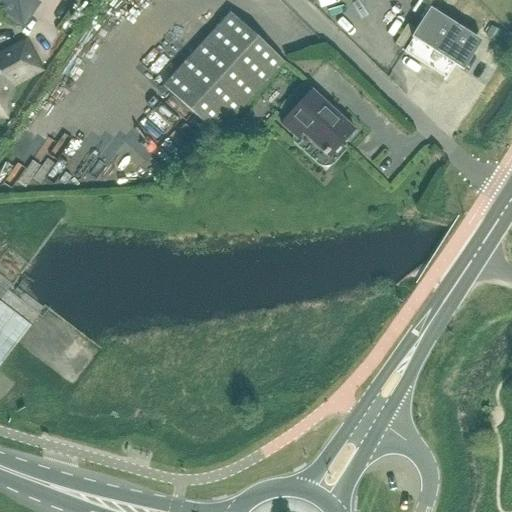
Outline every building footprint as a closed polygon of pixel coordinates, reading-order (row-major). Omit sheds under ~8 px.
[(0,0),(0,14),(20,28),(36,5),(29,0),(0,0)] [(444,81),(471,39),(430,12),(403,54),(444,81)] [(215,137),(283,65),(230,15),(162,88),(215,137)] [(23,47),(0,57),(0,114),(8,115),(8,86),(35,74),(23,47)] [(480,87),(495,58),(482,52),(468,81),(480,87)] [(326,160),(353,132),(312,93),(281,126),(296,140),(301,136),(326,160)] [(159,130),(168,119),(156,110),(147,121),(159,130)] [(18,317),(0,303),(0,367),(31,327),(18,317)]
